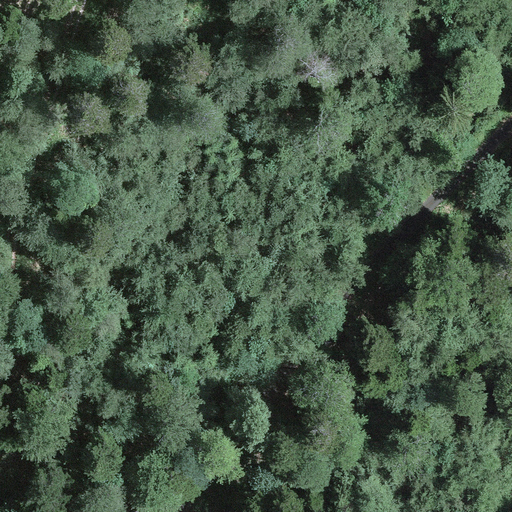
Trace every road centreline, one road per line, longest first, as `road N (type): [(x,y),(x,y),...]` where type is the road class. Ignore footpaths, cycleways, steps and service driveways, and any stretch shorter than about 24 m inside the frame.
road 1 (track): [(104,0),(49,240),(10,450),(8,511)]
road 2 (track): [(173,511),(319,320),(511,130)]
